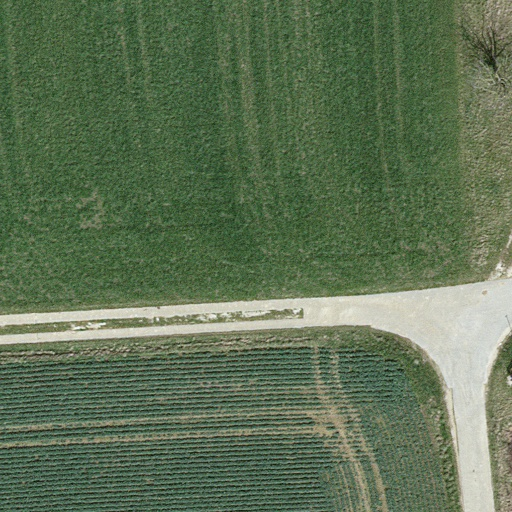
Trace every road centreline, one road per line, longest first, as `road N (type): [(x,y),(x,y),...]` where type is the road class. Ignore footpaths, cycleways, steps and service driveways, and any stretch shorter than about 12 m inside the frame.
road 1 (track): [(0,330),(455,299)]
road 2 (track): [(455,299),(477,511)]
